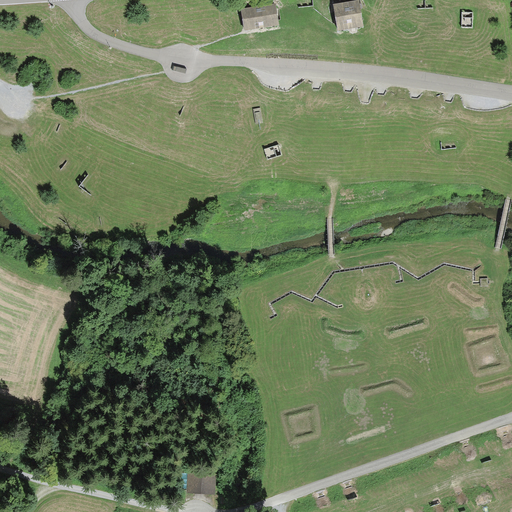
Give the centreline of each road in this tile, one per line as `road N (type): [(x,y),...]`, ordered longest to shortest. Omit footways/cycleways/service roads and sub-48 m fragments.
road 1 (track): [(511,92),(158,54),(94,33),(71,0)]
road 2 (track): [(511,417),(231,511)]
road 3 (track): [(170,511),(0,468)]
